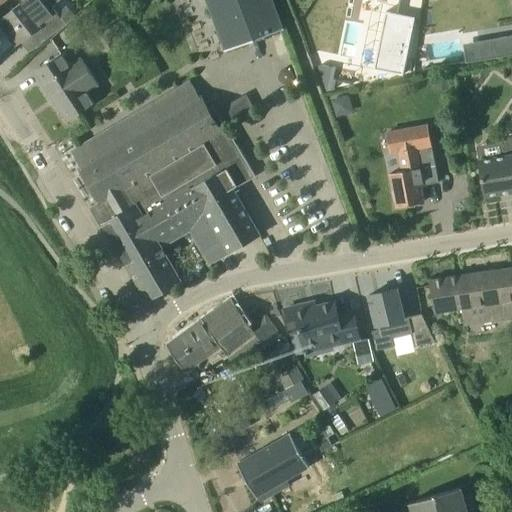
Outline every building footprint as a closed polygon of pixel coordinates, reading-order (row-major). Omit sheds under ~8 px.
[(25,0),(0,19),(0,25),(16,46),(22,41),(48,22),(55,32),(66,24),(76,16),(68,5),(58,13),(52,6),(47,0),(25,0)] [(207,0),(226,51),(282,30),(283,30),(272,0),(207,0)] [(386,11),(374,69),(403,75),(415,17),(398,14),(397,14),(386,11)] [(116,58),(136,44),(125,28),(105,42),(116,58)] [(511,33),(459,43),(462,60),(511,52),(511,33)] [(87,92),(98,85),(81,58),(69,65),(62,54),(35,71),(68,122),(94,104),(87,92)] [(190,83),(73,152),(82,167),(80,168),(100,203),(102,202),(104,206),(103,207),(102,209),(102,211),(103,213),(104,214),(106,215),(107,215),(109,214),(111,219),(103,224),(104,225),(148,299),(181,280),(161,248),(190,231),(189,229),(206,219),(200,208),(232,189),(233,190),(233,189),(238,187),(255,176),(244,157),(226,127),(220,130),(201,97),(199,98),(190,83)] [(233,119),(254,107),(246,93),(225,105),(233,119)] [(388,133),(387,133),(391,153),(399,151),(403,171),(390,173),(397,207),(423,202),(421,187),(425,186),(439,184),(432,145),(428,126),(388,133)] [(511,155),(509,156),(479,161),(485,196),(511,191),(511,155)] [(206,219),(189,229),(190,231),(209,264),(260,234),(233,189),(233,190),(232,189),(200,208),(206,219)] [(511,268),(430,280),(435,312),(462,308),(464,325),(511,317),(511,268)] [(397,288),(370,295),(378,329),(372,331),(377,350),(395,346),(389,323),(404,319),(397,288)] [(250,325),(232,298),(167,345),(186,372),(221,346),(230,359),(258,338),(265,347),(280,338),(268,321),(264,316),(250,325)] [(361,341),(360,338),(354,311),(338,315),(335,302),(307,309),(306,304),(285,309),(291,333),(300,330),(305,349),(330,343),(331,348),(361,341)] [(435,342),(422,313),(408,317),(415,347),(435,342)] [(284,389),(304,379),(297,366),(277,376),(284,389)] [(382,378),(366,386),(381,417),(397,409),(382,378)] [(332,404),(341,398),(330,383),(312,396),(323,410),(325,409),(332,404)] [(215,461),(246,443),(231,418),(201,436),(215,461)] [(294,431),(241,463),(261,495),(262,494),(265,499),(295,481),(292,476),(313,463),(294,431)] [(468,511),(461,487),(410,503),(412,511),(468,511)]
